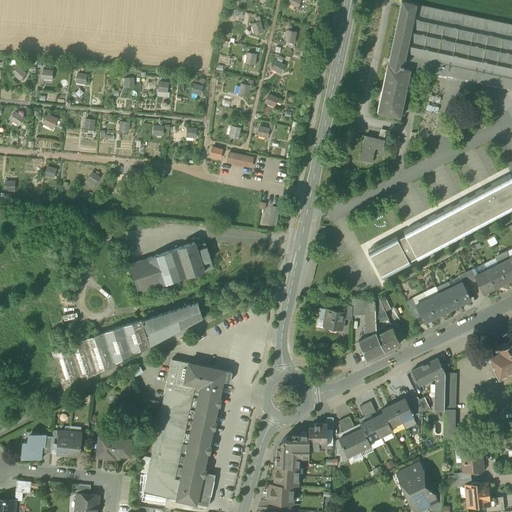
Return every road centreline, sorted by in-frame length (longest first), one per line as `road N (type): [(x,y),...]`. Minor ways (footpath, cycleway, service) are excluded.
road 1 (secondary): [(284,375),(281,337),(350,0)]
road 2 (residential): [(511,304),(309,396)]
road 3 (residential): [(112,511),(115,480),(0,472)]
